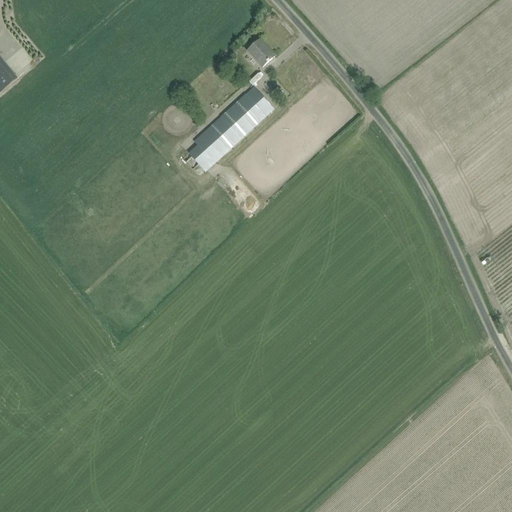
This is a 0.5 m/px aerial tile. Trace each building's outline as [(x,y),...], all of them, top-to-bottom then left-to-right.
[(262,69),(267,64),(275,57),(260,41),(253,47),(248,52),(262,69)] [(0,93),(18,78),(0,56),(0,93)] [(231,66),(231,58),(223,58),(223,66),(231,66)] [(189,153),(189,154),(199,165),(204,171),(267,117),(274,110),(254,88),(247,95),(194,142),(197,146),(189,153)] [(180,144),(168,154),(172,159),(184,148),(180,144)]
